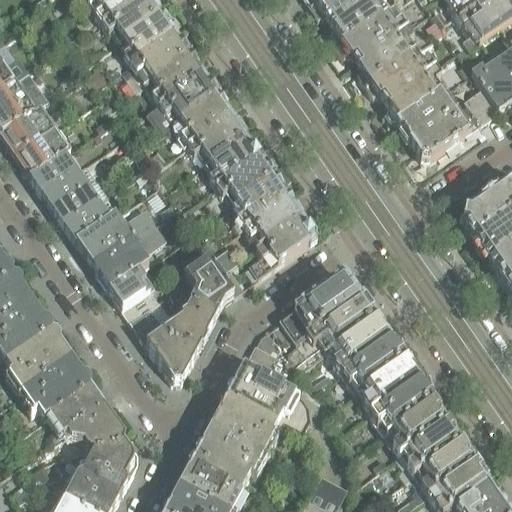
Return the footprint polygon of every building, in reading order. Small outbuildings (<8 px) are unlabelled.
[(60,0),(47,0),(27,14),(32,21),(60,0)] [(81,0),(89,11),(105,0),(81,0)] [(98,34),(143,3),(141,0),(105,0),(89,11),(96,21),(91,25),(98,34)] [(308,17),(331,0),(303,0),(304,0),(301,6),(308,17)] [(327,33),(374,0),(331,0),(308,17),(316,27),(323,27),(327,33)] [(336,56),(383,22),(377,13),(382,9),(375,0),(374,0),(327,33),(332,39),(331,39),(329,45),(328,45),(336,56)] [(500,7),(494,0),(445,0),(440,4),(446,13),(444,15),(450,25),(470,11),(478,22),(500,7)] [(117,51),(160,21),(153,10),(152,10),(149,10),(148,9),(148,10),(143,3),(98,34),(104,44),(109,41),(117,51)] [(475,54),(511,28),(511,24),(500,7),(478,22),(470,11),(450,25),(464,46),(468,44),(475,54)] [(355,72),(403,39),(389,18),(383,22),(336,56),(343,67),(344,67),(350,66),(350,67),(351,66),(355,72)] [(414,32),(422,25),(419,20),(410,26),(414,32)] [(126,76),(172,44),(167,38),(168,37),(168,33),(169,33),(160,21),(117,51),(123,61),(118,64),(126,76)] [(439,30),(434,21),(427,26),(433,34),(439,30)] [(55,35),(46,22),(37,28),(46,42),(55,35)] [(416,35),(425,29),(422,25),(414,32),(416,35)] [(47,42),(46,42),(37,28),(7,50),(11,56),(30,44),(35,52),(47,42)] [(74,51),(86,43),(82,38),(70,47),(74,51)] [(363,96),(412,63),(404,52),(409,49),(403,39),(355,72),(359,79),(356,85),(363,96)] [(511,42),(503,49),(510,61),(491,73),(511,100),(511,42)] [(41,49),(47,57),(53,53),(47,44),(41,49)] [(147,91),(189,62),(181,51),(177,50),(176,50),(172,44),(126,76),(121,80),(135,101),(147,91)] [(22,85),(12,72),(14,71),(1,53),(0,54),(0,100),(13,91),(22,85)] [(154,116),(200,85),(196,79),(196,78),(197,74),(189,62),(147,91),(154,101),(147,106),(154,116)] [(382,112),(431,80),(423,68),(418,72),(412,63),(363,96),(371,106),(378,106),(382,112)] [(468,81),(462,73),(457,76),(463,85),(468,81)] [(511,110),(511,100),(491,73),(481,80),(479,77),(468,84),(479,99),(495,122),(511,110)] [(395,132),(441,99),(434,89),(441,83),(436,76),(431,80),(382,112),(387,118),(386,118),(384,124),(383,125),(389,132),(389,131),(395,132)] [(101,91),(95,82),(81,91),(88,100),(101,91)] [(175,131),(217,103),(209,92),(205,91),(200,85),(154,116),(160,125),(167,121),(175,131)] [(0,143),(33,120),(13,91),(0,100),(0,143)] [(59,103),(64,100),(59,94),(49,101),(53,107),(59,103)] [(428,170),(495,122),(479,99),(462,111),(465,116),(456,121),(441,99),(395,132),(394,132),(400,140),(399,140),(400,141),(399,144),(403,150),(407,151),(419,168),(428,169),(428,170)] [(59,103),(53,107),(49,110),(55,118),(65,111),(59,103)] [(182,156),(228,125),(224,119),(225,119),(224,119),(225,115),(217,103),(175,131),(168,136),(182,156)] [(106,111),(99,116),(103,123),(111,118),(106,111)] [(0,145),(13,165),(52,138),(38,117),(33,120),(0,143),(0,145)] [(203,173),(245,144),(238,133),(237,133),(234,132),(233,132),(228,125),(182,156),(188,166),(195,161),(203,173)] [(111,134),(109,132),(106,126),(93,135),(97,141),(99,143),(111,134)] [(29,187),(61,166),(67,161),(52,138),(13,165),(29,187)] [(210,198),(256,166),(252,160),(253,160),(253,156),(254,156),(245,144),(203,173),(210,183),(203,188),(210,198)] [(166,170),(158,160),(150,167),(157,176),(166,170)] [(39,204),(72,181),(61,166),(29,187),(29,188),(39,204)] [(231,213),(273,184),(266,173),(266,174),(262,173),(261,173),(256,166),(210,198),(217,207),(224,203),(231,213)] [(72,182),(72,181),(39,204),(51,220),(83,198),(95,189),(84,174),(72,182)] [(136,184),(148,201),(153,196),(143,180),(136,184)] [(239,239),(285,207),(281,201),(281,200),(282,197),(282,196),(273,184),(231,213),(239,224),(231,229),(239,239)] [(511,223),(511,188),(463,223),(461,233),(473,251),(511,223)] [(62,236),(94,214),(83,198),(51,220),(62,236)] [(192,218),(207,208),(204,203),(193,210),(188,213),(192,218)] [(259,254),(299,227),(300,223),(295,215),(294,215),(290,214),(285,207),(239,239),(246,249),(252,244),(259,254)] [(74,253),(105,230),(94,214),(62,236),(74,253)] [(168,214),(158,220),(163,226),(172,220),(168,214)] [(488,272),(511,255),(511,223),(473,251),(488,272)] [(143,257),(134,244),(127,234),(122,237),(113,225),(105,230),(74,253),(107,302),(147,274),(138,261),(143,257)] [(299,227),(259,254),(252,259),(258,267),(243,277),(253,291),(314,249),(314,248),(314,247),(314,243),(309,235),(304,234),(299,227)] [(503,295),(511,288),(511,255),(488,272),(503,295)] [(216,284),(207,272),(197,258),(167,279),(179,296),(183,303),(188,310),(181,324),(183,328),(175,334),(170,327),(162,333),(161,332),(157,335),(172,355),(175,353),(195,364),(223,312),(231,306),(216,284)] [(226,277),(235,271),(226,258),(207,272),(216,284),(226,277)] [(0,292),(10,285),(0,270),(0,292)] [(156,312),(149,302),(160,294),(147,274),(107,302),(129,333),(156,313),(156,312)] [(242,299),(226,277),(216,284),(231,306),(242,299)] [(49,341),(29,312),(10,285),(0,292),(0,361),(7,371),(49,341)] [(300,350),(356,310),(351,303),(352,297),(347,290),(342,290),(341,289),(278,332),(287,344),(294,354),(300,350)] [(174,310),(183,303),(179,296),(169,303),(174,310)] [(332,357),(374,328),(359,307),(356,310),(300,350),(294,354),(278,365),(277,367),(273,378),(290,387),(332,357)] [(157,335),(161,332),(157,327),(163,322),(156,313),(129,333),(169,392),(180,391),(195,364),(175,353),(172,355),(157,335)] [(339,384),(388,349),(374,328),(332,357),(339,367),(331,372),(339,384)] [(88,398),(68,368),(49,341),(7,371),(12,379),(5,384),(31,421),(38,416),(46,427),(88,398)] [(278,365),(294,354),(287,344),(274,355),(262,343),(259,345),(254,354),(277,367),(278,365)] [(353,403),(402,369),(388,349),(339,384),(353,403)] [(277,367),(254,354),(248,366),(273,378),(277,367)] [(368,425),(417,390),(402,369),(353,403),(368,425)] [(286,421),(294,405),(242,377),(226,408),(274,435),(282,419),(286,421)] [(313,402),(332,389),(327,381),(308,394),(313,402)] [(389,439),(431,410),(417,390),(368,425),(375,435),(383,429),(389,439)] [(124,448),(103,418),(88,398),(46,427),(60,448),(64,446),(70,453),(79,455),(84,463),(90,467),(94,468),(96,464),(102,468),(120,456),(118,452),(124,448)] [(252,487),(272,448),(269,446),(274,435),(226,408),(194,467),(243,494),(247,485),(252,487)] [(403,460),(443,432),(438,424),(438,420),(431,410),(389,439),(397,450),(390,456),(396,465),(403,460)] [(302,443),(284,432),(282,436),(300,447),(302,443)] [(418,481),(458,454),(452,445),(452,441),(448,434),(447,434),(444,433),(443,432),(403,460),(411,470),(403,476),(411,487),(418,481)] [(342,441),(337,434),(329,439),(334,447),(342,441)] [(115,511),(133,479),(131,474),(131,473),(131,467),(131,466),(132,461),(124,448),(118,452),(120,456),(102,468),(96,464),(94,468),(90,467),(79,488),(73,490),(60,511),(115,511)] [(417,511),(425,507),(472,474),(466,465),(466,461),(462,455),(458,454),(418,481),(426,492),(418,497),(422,502),(409,511),(408,509),(403,511),(417,511)] [(285,471),(273,464),(269,470),(282,477),(285,471)] [(238,511),(242,506),(238,504),(243,494),(194,467),(169,511),(238,511)] [(374,480),(385,473),(381,468),(371,475),(374,480)] [(282,477),(269,470),(266,475),(279,482),(282,477)] [(481,486),(480,482),(481,482),(476,475),(476,476),(472,474),(425,507),(429,511),(459,511),(486,493),(481,486)] [(25,484),(19,476),(12,480),(18,489),(25,484)] [(29,497),(36,486),(28,482),(22,492),(29,497)] [(501,511),(487,492),(486,493),(459,511),(501,511)] [(28,504),(23,497),(14,503),(19,510),(28,504)]
